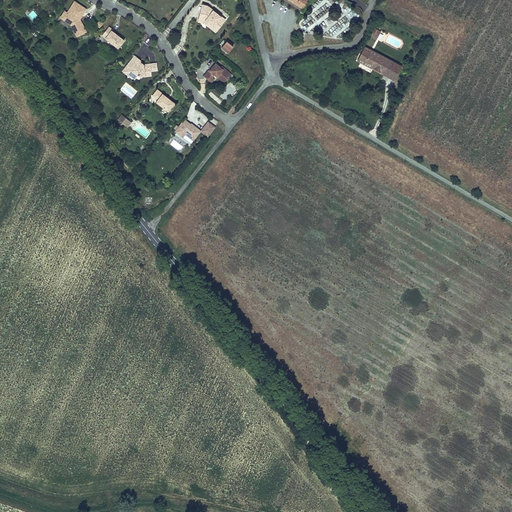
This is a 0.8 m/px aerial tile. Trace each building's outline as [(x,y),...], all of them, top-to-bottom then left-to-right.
[(87,9),(74,0),(67,12),(64,10),(59,18),(70,25),(77,37),(87,32),(80,19),(87,9)] [(287,0),(304,10),(309,3),(306,1),(307,0),(287,0)] [(226,20),(208,5),(202,4),(197,21),(203,23),(215,33),(226,20)] [(33,10),(29,14),(33,19),(37,15),(33,10)] [(117,48),(124,40),(112,31),(112,30),(109,26),(101,36),(117,48)] [(381,31),(374,28),(371,36),(377,39),(381,31)] [(233,47),(226,41),(221,48),(228,53),(233,47)] [(390,60),(364,47),(357,60),(383,74),(390,60)] [(151,71),(150,63),(144,64),(143,64),(142,64),(141,66),(138,64),(140,61),(141,60),(135,55),(124,68),(128,71),(128,76),(131,76),(134,76),(136,78),(138,75),(139,75),(140,74),(142,75),(151,74),(151,71)] [(401,66),(390,60),(383,74),(394,80),(401,66)] [(208,70),(203,76),(209,81),(212,78),(214,75),(216,77),(218,75),(225,80),(231,74),(226,70),(225,71),(223,69),(215,63),(209,71),(208,70)] [(229,86),(220,96),(224,100),(233,90),(229,86)] [(175,103),(157,89),(151,96),(157,100),(155,102),(168,112),(175,103)] [(240,97),(233,106),(238,109),(244,100),(240,97)] [(131,122),(121,114),(117,119),(127,127),(131,122)] [(200,131),(201,131),(193,124),(191,127),(184,121),(182,123),(179,127),(178,126),(178,127),(176,125),(174,128),(176,130),(175,131),(183,137),(185,133),(193,140),(200,131)] [(203,129),(209,122),(208,122),(201,131),(200,131),(207,136),(209,134),(203,129)] [(209,134),(215,127),(209,122),(203,129),(209,134)] [(139,124),(134,130),(146,138),(150,132),(139,124)]
